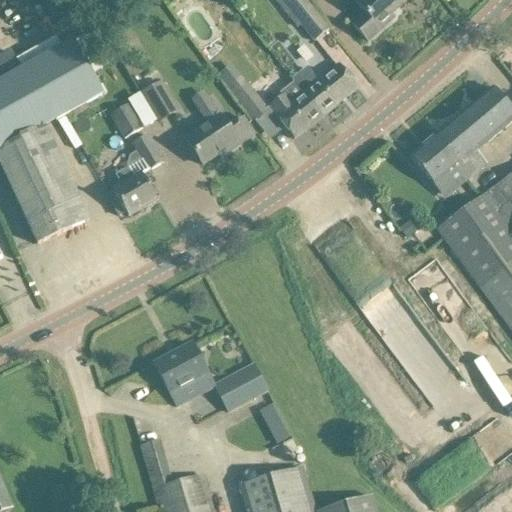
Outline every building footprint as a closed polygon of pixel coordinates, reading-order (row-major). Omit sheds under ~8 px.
[(274,0),(298,29),(300,26),(314,44),(330,31),(304,0),(274,0)] [(349,25),(367,44),(393,19),(389,16),(401,4),(397,0),(349,0),(361,13),(349,25)] [(0,167),(29,228),(37,246),(88,222),(45,129),(102,97),(70,44),(0,83),(0,167)] [(317,82),(307,68),(292,80),(303,93),(301,95),(321,119),(358,89),(339,66),(317,82)] [(141,95),(158,124),(178,112),(161,83),(141,95)] [(301,95),(293,84),(279,95),(282,98),(268,109),(294,141),(321,119),(301,95)] [(235,96),(256,122),(268,112),(247,87),(235,96)] [(410,159),(434,188),(455,171),(465,183),(486,165),(476,153),(511,123),(511,112),(493,90),(410,159)] [(191,150),(203,167),(252,133),(241,117),(225,127),(211,104),(199,112),(208,124),(184,141),(191,150)] [(110,119),(124,140),(142,129),(128,107),(110,119)] [(147,135),(133,145),(137,152),(129,157),(126,169),(115,176),(121,188),(106,197),(119,218),(125,214),(128,218),(157,201),(141,176),(164,162),(147,135)] [(511,176),(437,232),(511,333),(511,176)] [(418,232),(410,222),(400,230),(408,240),(418,232)] [(486,353),(497,345),(436,260),(408,280),(420,296),(429,289),(428,289),(443,278),(464,308),(462,309),(471,321),(465,325),(486,353)] [(414,362),(415,349),(433,351),(437,358),(445,353),(458,377),(470,370),(445,325),(455,326),(451,318),(440,324),(434,314),(423,320),(436,322),(433,348),(394,277),(392,292),(376,290),(368,276),(367,296),(353,295),(364,315),(363,328),(369,328),(403,388),(415,381),(424,396),(435,389),(419,359),(414,362)] [(154,366),(170,396),(208,376),(192,346),(154,366)] [(214,388),(229,414),(268,393),(253,367),(214,388)] [(284,427),(270,434),(277,447),(291,440),(284,427)] [(315,511),(303,468),(238,488),(245,511),(315,511)] [(173,485),(154,491),(160,511),(215,511),(204,475),(173,485)] [(0,511),(2,511),(12,509),(0,478),(0,511)] [(376,511),(372,497),(318,511),(376,511)]
